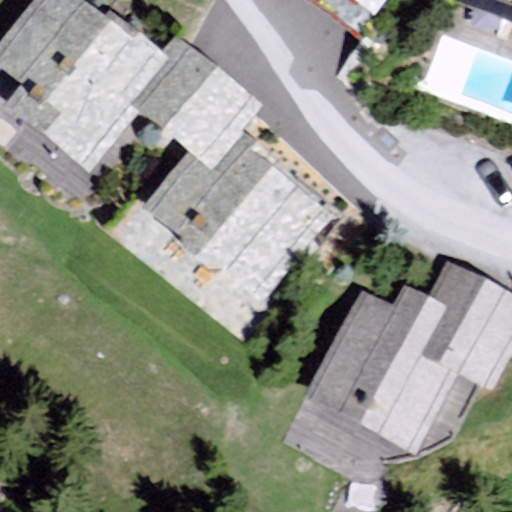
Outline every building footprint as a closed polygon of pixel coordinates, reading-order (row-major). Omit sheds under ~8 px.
[(122,123),(159,73),(62,0),(35,0),(0,47),(0,105),(86,170),(122,123)] [(324,0),(373,34),(397,0),(324,0)] [(205,193),(240,153),(269,119),(184,47),(159,73),(122,123),(181,173),(205,193)] [(257,329),(337,237),(240,153),(205,193),(181,173),(136,224),(257,329)] [(491,414),(511,370),(511,314),(440,280),(416,330),(355,300),(297,421),(417,479),(457,397),(491,414)]
